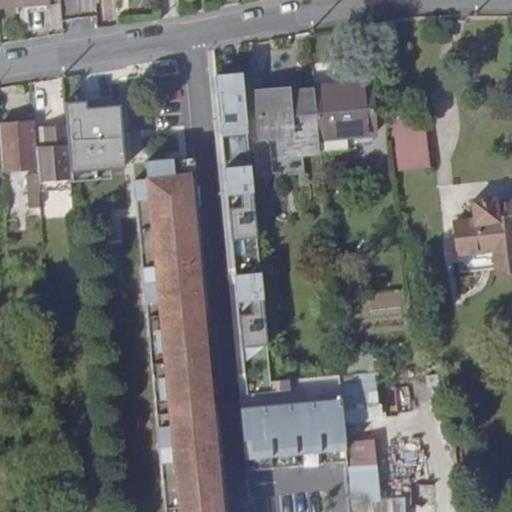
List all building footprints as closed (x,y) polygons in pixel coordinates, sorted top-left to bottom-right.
[(365,52),(309,58),(312,81),(367,75),(365,52)] [(235,63),(210,66),(217,125),(242,122),(235,63)] [(373,126),(367,75),(312,81),(312,83),(317,132),(355,128),(373,126)] [(318,141),(317,132),(312,83),(288,85),(288,82),(254,85),(258,130),(268,129),(286,128),(288,147),(303,146),(318,145),(318,141)] [(89,94),(68,96),(71,123),(75,175),(113,171),(112,162),(129,160),(123,98),(90,100),(89,94)] [(392,118),(398,167),(432,162),(427,113),(392,118)] [(41,180),(36,125),(35,119),(0,123),(4,167),(8,167),(11,203),(42,200),(41,180)] [(75,175),(71,123),(36,125),(41,180),(75,177),(75,175)] [(305,166),(303,146),(288,147),(286,128),(268,129),(272,165),(290,164),(290,167),(305,166)] [(356,136),(355,128),(317,132),(318,141),(356,136)] [(273,387),(272,377),(270,377),(245,156),(221,158),(246,389),(273,387)] [(148,171),(182,511),(221,511),(187,167),(148,171)] [(511,186),(497,188),(497,183),(473,185),(474,203),(455,205),(461,257),(511,251),(511,186)] [(350,374),(352,404),(380,403),(379,373),(350,374)] [(391,386),(394,409),(410,407),(408,385),(391,386)] [(343,394),(240,405),(246,466),(349,456),(343,394)]
